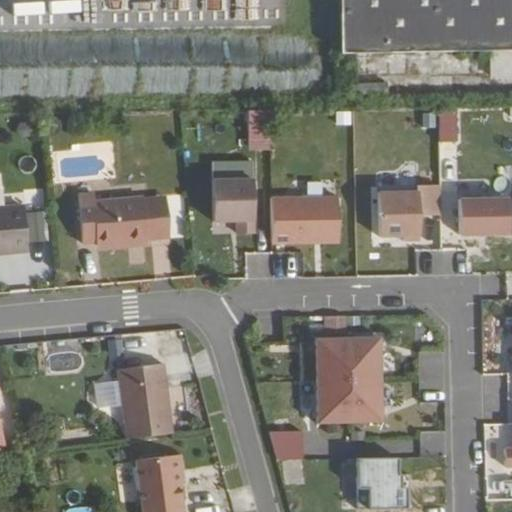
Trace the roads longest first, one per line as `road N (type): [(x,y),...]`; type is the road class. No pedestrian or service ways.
road 1 (residential): [(464,511),(460,314),(437,286),(265,287),(228,308),(207,307)]
road 2 (residential): [(268,511),(221,333),(207,307)]
road 3 (residential): [(207,307),(186,301),(0,318)]
